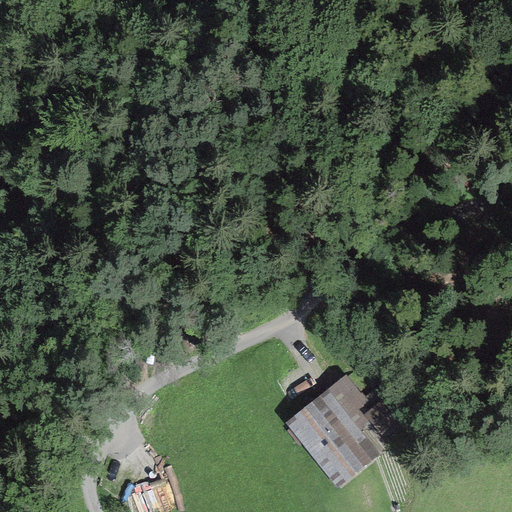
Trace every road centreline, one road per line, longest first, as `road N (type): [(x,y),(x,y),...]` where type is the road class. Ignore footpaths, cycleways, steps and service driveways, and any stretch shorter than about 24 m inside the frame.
road 1 (track): [(86,460),(141,388),(282,321),(391,247)]
road 2 (track): [(391,247),(511,196)]
